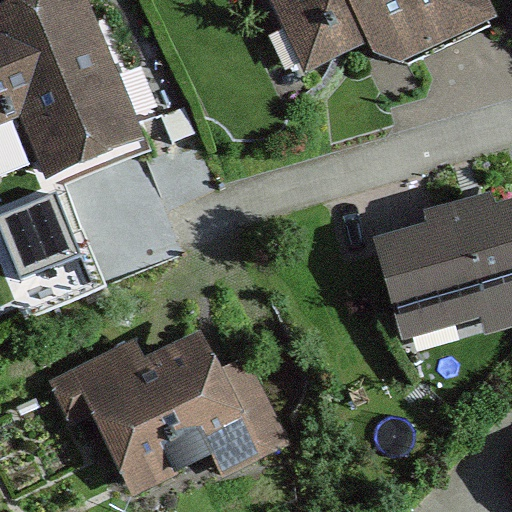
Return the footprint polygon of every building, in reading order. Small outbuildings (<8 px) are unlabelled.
[(462,0),(248,0),(276,64),(311,49),(378,64),(472,23),(462,0)] [(97,2),(0,40),(0,130),(29,119),(55,183),(154,144),(97,2)] [(2,204),(23,311),(113,293),(92,186),(2,204)] [(511,218),(509,208),(364,254),(395,350),(511,312),(511,218)] [(177,347),(70,396),(115,494),(192,458),(200,475),(265,445),(233,376),(197,392),(177,347)]
